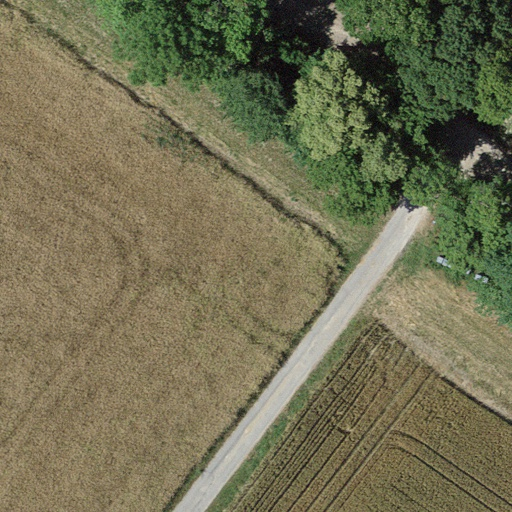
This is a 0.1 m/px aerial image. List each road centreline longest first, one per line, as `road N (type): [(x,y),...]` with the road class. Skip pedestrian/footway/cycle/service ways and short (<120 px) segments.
road 1 (track): [(187,511),(469,152)]
road 2 (track): [(253,0),(469,152)]
